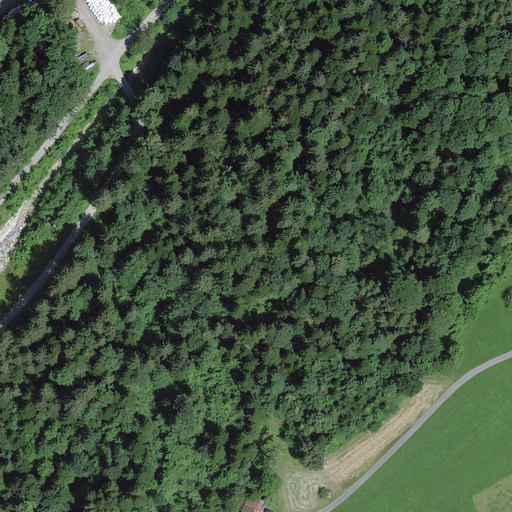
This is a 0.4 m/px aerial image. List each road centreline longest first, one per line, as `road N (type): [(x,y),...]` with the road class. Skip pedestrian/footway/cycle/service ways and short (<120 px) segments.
road 1 (track): [(111,62),(135,100),(132,136),(38,285),(0,325)]
road 2 (unclassified): [(511,355),(448,391),(322,511)]
road 3 (track): [(132,136),(249,336)]
road 4 (track): [(249,336),(264,372),(265,430),(225,511)]
road 5 (track): [(111,62),(0,202)]
road 6 (track): [(135,100),(222,0)]
